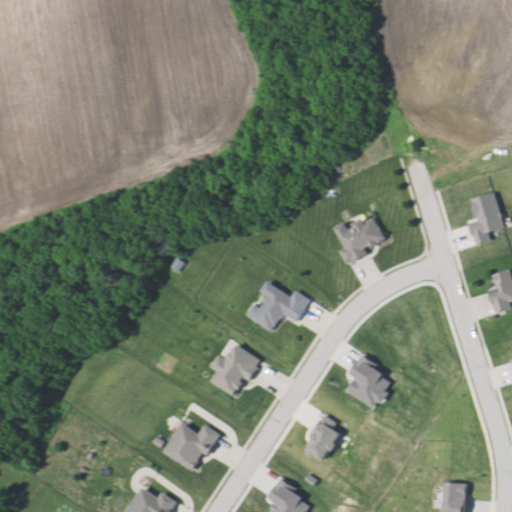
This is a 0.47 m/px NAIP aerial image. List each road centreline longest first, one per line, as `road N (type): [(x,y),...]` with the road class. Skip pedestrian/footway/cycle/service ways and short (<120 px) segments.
road 1 (residential): [(415,160),(491,415),(505,511)]
road 2 (residential): [(218,511),(358,302),(390,278),(445,260)]
